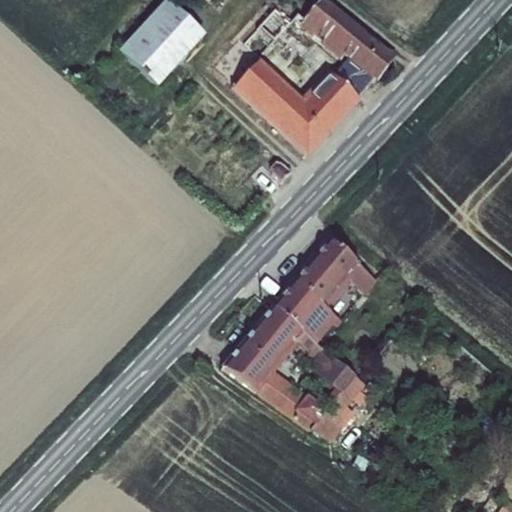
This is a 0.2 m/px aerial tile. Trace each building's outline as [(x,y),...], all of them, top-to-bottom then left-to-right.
[(301,31),(371,97),(397,68),(326,7),(301,31)] [(153,91),(164,80),(182,29),(164,13),(118,59),(153,91)] [(206,75),(303,168),(359,111),(334,86),(308,114),(261,71),(293,36),(286,27),(282,28),(275,17),(265,23),(255,13),(234,38),(238,43),(206,75)] [(164,80),(171,75),(199,45),(182,29),(164,80)] [(154,104),(172,86),(164,80),(153,91),(118,59),(112,65),(147,97),(154,104)] [(86,94),(127,132),(154,104),(147,97),(112,65),(86,94)] [(172,86),(182,96),(188,92),(171,75),(164,80),(172,86)] [(127,132),(138,141),(182,96),(172,86),(154,104),(127,132)] [(249,178),(272,201),(284,190),(277,182),(260,167),(249,178)] [(277,182),(284,190),(292,180),(284,169),(277,182)] [(317,241),(265,306),(299,331),(314,343),(325,329),(331,333),(340,320),(319,304),(338,280),(360,296),(373,279),(317,241)] [(218,363),(317,436),(356,389),(349,384),(355,375),(351,370),(317,345),(289,380),(272,366),(299,331),(265,306),(218,363)]
